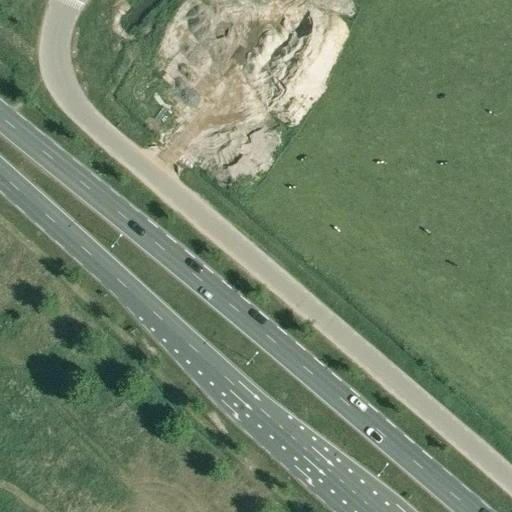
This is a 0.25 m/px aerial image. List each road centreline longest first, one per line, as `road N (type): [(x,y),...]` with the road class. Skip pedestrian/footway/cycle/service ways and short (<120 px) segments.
road 1 (unclassified): [(70,0),(55,70),(65,97),(511,485)]
road 2 (primary): [(473,511),(0,114)]
road 3 (primary): [(0,176),(372,511)]
